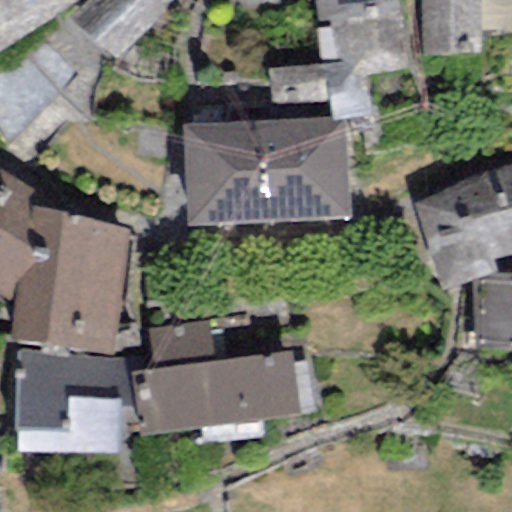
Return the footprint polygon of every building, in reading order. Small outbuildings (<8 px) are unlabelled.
[(0,0),(0,51),(79,0),(0,0)] [(89,0),(71,18),(115,59),(165,4),(167,0),(89,0)] [(314,0),(322,65),(268,68),(270,121),(330,119),(342,118),(367,115),(361,75),(410,66),(399,0),(314,0)] [(476,0),(420,0),(421,54),(477,54),(476,0)] [(270,121),(181,125),(185,225),(347,219),(342,118),(330,119),(270,121)] [(511,166),(470,178),(417,204),(440,290),(470,280),(494,272),(489,258),(511,253),(511,166)] [(35,190),(0,169),(0,293),(13,302),(8,340),(112,354),(128,230),(31,205),(35,190)] [(511,350),(511,274),(498,274),(470,280),(474,349),(511,350)] [(153,370),(129,373),(137,437),(297,416),(288,351),(214,361),(209,319),(148,327),(153,370)] [(121,360),(16,352),(18,452),(116,453),(121,360)]
